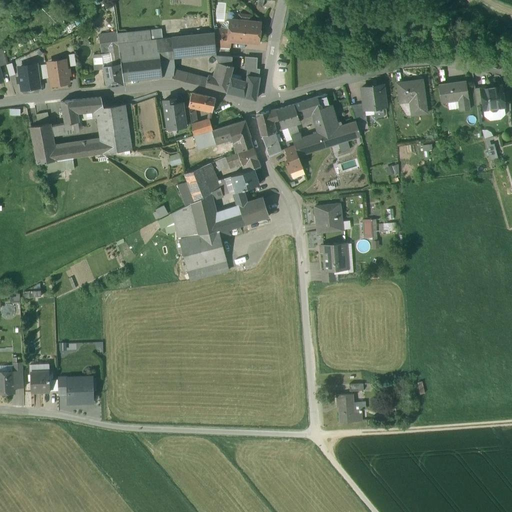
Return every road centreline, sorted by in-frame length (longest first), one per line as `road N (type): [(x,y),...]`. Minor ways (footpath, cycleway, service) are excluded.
road 1 (residential): [(0,411),(117,428),(316,435),(297,209),(273,176),(249,112)]
road 2 (track): [(377,511),(316,435),(511,422)]
road 3 (residential): [(249,112),(181,89),(0,104)]
road 4 (residential): [(504,72),(383,63),(266,104)]
